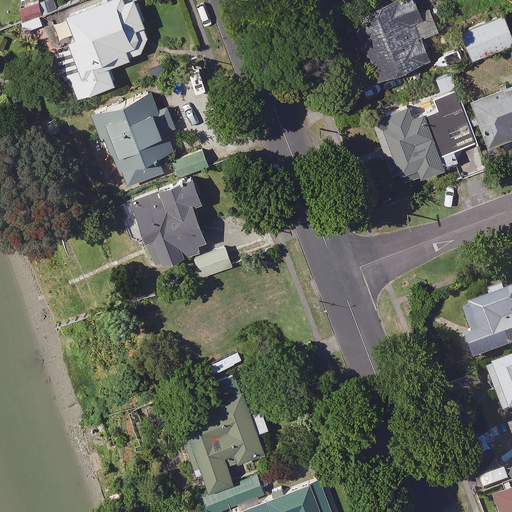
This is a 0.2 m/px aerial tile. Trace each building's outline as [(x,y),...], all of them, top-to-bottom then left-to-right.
[(16,0),(23,18),(71,0),(16,0)] [(144,73),(117,0),(101,0),(47,19),(55,42),(69,37),(80,69),(70,73),(79,97),(144,73)] [(365,61),(372,58),(379,78),(427,61),(419,37),(438,30),(427,0),(406,0),(358,17),(364,34),(356,36),(365,61)] [(511,44),(511,31),(506,14),(462,31),(473,59),(511,44)] [(511,86),(473,101),(490,145),(511,136),(511,86)] [(175,148),(154,93),(98,114),(125,184),(164,169),(159,154),(175,148)] [(441,111),(434,94),(379,117),(405,182),(458,160),(454,148),(477,139),(462,102),(441,111)] [(202,200),(195,178),(134,198),(156,265),(208,248),(193,203),(202,200)] [(231,266),(225,247),(196,256),(202,275),(231,266)] [(487,292),(491,301),(466,310),(475,336),(467,340),(475,361),(511,347),(511,293),(509,294),(506,285),(487,292)] [(511,411),(511,360),(489,370),(506,414),(511,411)] [(201,463),(208,488),(197,491),(203,511),(212,511),(261,497),(253,470),(234,476),(230,462),(263,452),(257,432),(270,428),(264,409),(250,413),(239,377),(207,387),(214,411),(182,421),(195,465),(201,463)] [(503,440),(497,425),(471,435),(477,450),(503,440)] [(511,481),(507,468),(479,478),(485,493),(511,482),(511,481)] [(333,511),(319,478),(235,511),(333,511)] [(511,511),(511,494),(486,505),(488,511),(511,511)]
